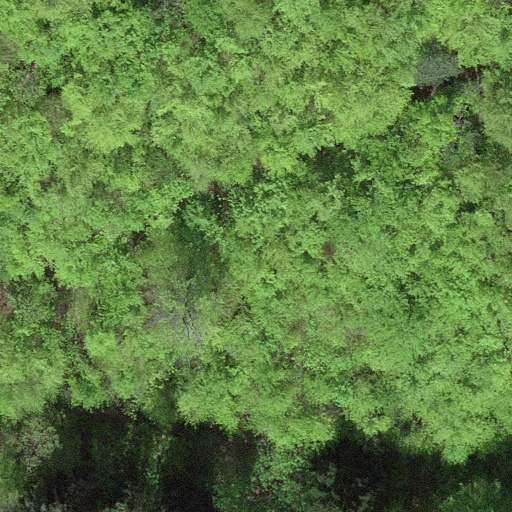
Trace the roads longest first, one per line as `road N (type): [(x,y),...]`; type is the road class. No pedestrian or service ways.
road 1 (track): [(0,271),(511,24)]
road 2 (track): [(0,392),(439,437),(511,428)]
